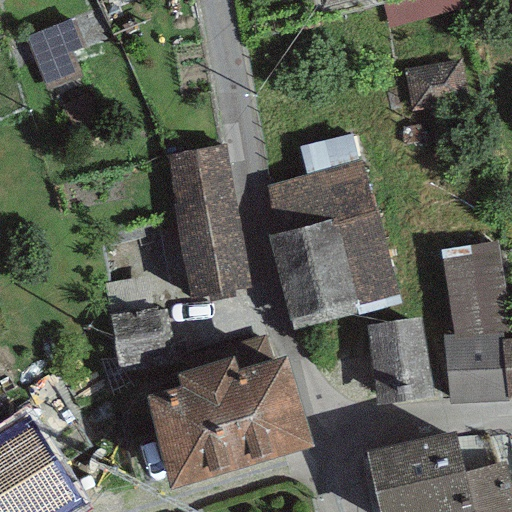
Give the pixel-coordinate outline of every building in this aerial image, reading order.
[(417,100),(472,93),(468,61),(413,67),(417,100)] [(229,153),(166,167),(201,317),(264,302),(229,153)] [(378,168),(273,191),(304,327),(408,303),(378,168)] [(453,332),(443,333),(452,394),(511,389),(511,324),(502,239),(440,245),(453,332)] [(160,302),(108,311),(118,365),(169,356),(160,302)] [(421,311),(367,319),(380,396),(433,387),(421,311)] [(178,372),(144,382),(171,472),(312,429),(286,341),(237,355),(234,343),(174,361),(178,372)] [(31,409),(0,428),(0,511),(50,511),(84,491),(31,409)] [(365,441),(382,511),(413,511),(463,500),(466,511),(488,511),(511,506),(511,487),(505,458),(466,467),(454,419),(365,441)]
